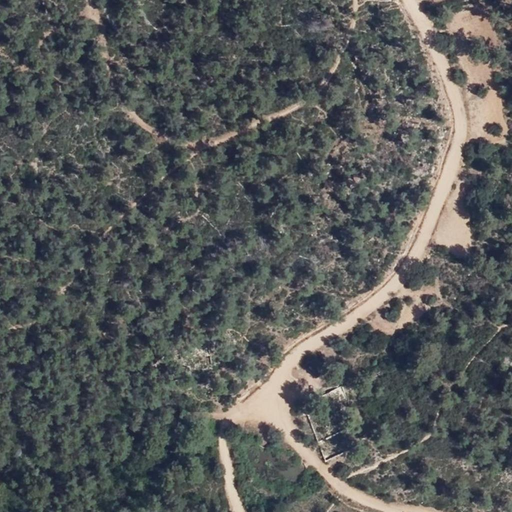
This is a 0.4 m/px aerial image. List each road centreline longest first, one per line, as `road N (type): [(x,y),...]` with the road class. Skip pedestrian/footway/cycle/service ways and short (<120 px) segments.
road 1 (track): [(407,0),(457,105),(457,142),(435,207),(398,288),(312,335),(250,401)]
road 2 (track): [(410,511),(368,502),(334,481),(250,401)]
road 3 (track): [(237,511),(226,417),(250,401)]
